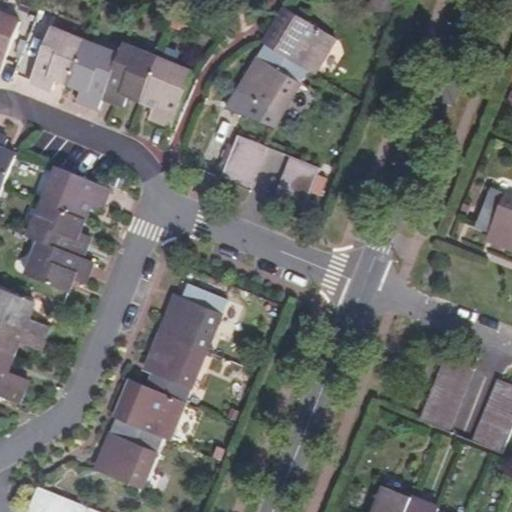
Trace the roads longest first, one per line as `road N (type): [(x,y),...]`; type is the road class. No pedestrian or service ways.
road 1 (residential): [(159,203),(82,398),(57,426),(0,458)]
road 2 (tertiary): [(364,285),(479,0)]
road 3 (tertiary): [(272,511),(364,285)]
road 4 (residential): [(364,285),(159,203)]
road 5 (residential): [(159,203),(138,156),(0,100)]
road 6 (residential): [(364,285),(511,343)]
